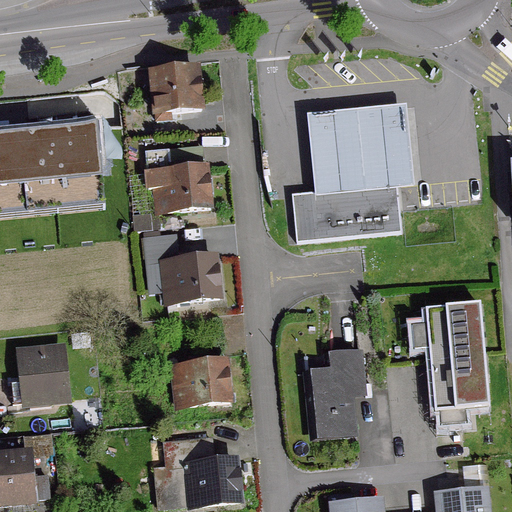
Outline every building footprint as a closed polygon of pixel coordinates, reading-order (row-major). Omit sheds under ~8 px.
[(199,112),(197,97),(194,72),(149,77),(154,123),(168,122),(168,115),(199,112)] [(399,235),(397,213),(395,197),(415,195),(407,114),(311,123),(318,195),(290,198),(294,246),(399,235)] [(98,120),(0,128),(0,217),(106,208),(98,120)] [(174,148),(176,166),(205,163),(203,146),(174,148)] [(176,166),(145,169),(147,189),(153,188),(156,213),(214,207),(209,162),(205,163),(176,166)] [(130,219),(131,234),(157,232),(156,216),(130,219)] [(217,301),(213,261),(191,263),(191,256),(176,257),(177,264),(160,266),(164,306),(217,301)] [(430,416),(487,410),(476,306),(420,311),(430,416)] [(9,386),(11,406),(63,401),(59,353),(21,357),(24,385),(9,386)] [(333,358),(331,359),(325,359),(326,374),(305,377),(311,439),(351,435),(346,388),(360,387),(357,356),(333,358)] [(227,405),(223,365),(202,367),(201,360),(187,362),(187,368),(171,370),(175,410),(227,405)] [(211,466),(209,442),(162,447),(164,471),(154,472),(158,511),(237,504),(233,464),(211,466)] [(0,511),(47,511),(47,501),(32,502),(27,459),(15,460),(14,454),(0,455),(0,511)] [(484,511),(483,494),(432,499),(433,511),(484,511)] [(377,511),(376,503),(326,508),(326,511),(377,511)]
